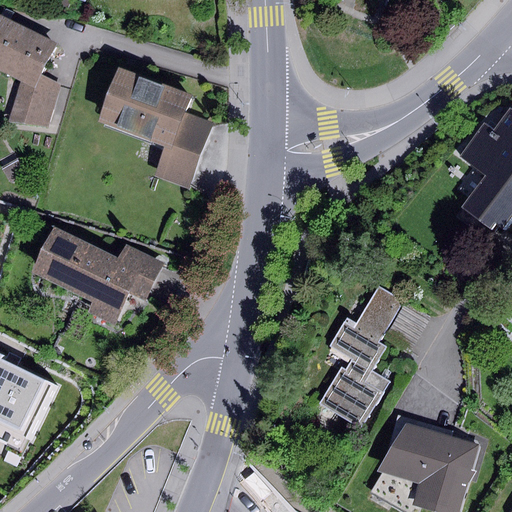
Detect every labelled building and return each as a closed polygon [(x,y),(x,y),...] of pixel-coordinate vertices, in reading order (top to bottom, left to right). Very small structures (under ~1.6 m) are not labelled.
[(56,43),(0,15),(0,70),(21,81),(34,87),(40,75),(56,43)] [(189,96),(117,68),(96,121),(168,149),(183,111),(189,96)] [(60,84),(40,75),(34,87),(21,81),(7,122),(46,128),(60,84)] [(499,226),(503,230),(511,217),(511,112),(509,110),(493,132),(483,124),(459,157),(485,176),(456,216),(489,240),(499,226)] [(214,123),(183,111),(168,149),(158,177),(190,189),(214,123)] [(19,160),(2,169),(10,183),(26,174),(19,160)] [(118,258),(55,228),(33,272),(94,302),(89,312),(115,324),(130,294),(146,302),(165,262),(125,243),(118,258)] [(340,365),(317,404),(362,431),(390,383),(371,372),(385,347),(377,343),(384,332),(410,347),(428,318),(378,289),(357,325),(345,318),(329,346),(351,359),(345,368),(340,365)] [(0,352),(0,441),(21,451),(52,384),(11,365),(1,360),(3,354),(0,352)] [(459,511),(479,445),(405,424),(377,471),(418,483),(411,506),(433,511),(459,511)]
